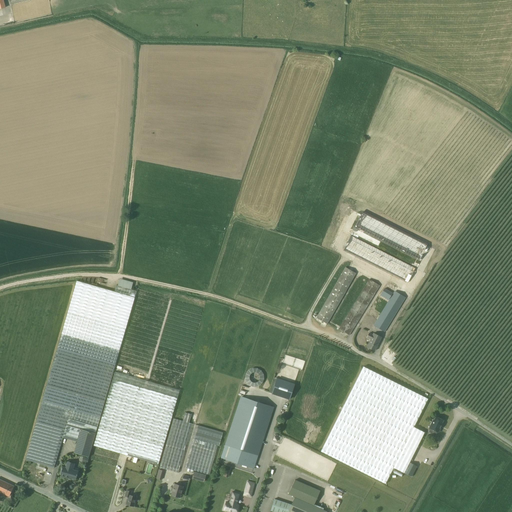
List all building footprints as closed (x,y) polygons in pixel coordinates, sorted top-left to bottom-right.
[(363,213),(355,228),(419,261),(427,246),(363,213)] [(408,283),(415,268),(351,235),(343,250),(408,283)] [(327,324),(356,273),(345,267),(316,318),(327,324)] [(349,335),(380,286),(369,279),(339,329),(349,335)] [(89,456),(96,433),(137,291),(116,285),(114,292),(77,281),(46,386),(25,460),(54,468),(63,437),(77,441),(74,452),(89,456)] [(388,300),(392,293),(384,288),(380,295),(388,300)] [(384,332),(405,297),(395,291),(374,325),(384,332)] [(370,330),(375,319),(368,315),(362,327),(370,330)] [(375,351),(382,337),(373,333),(373,334),(369,333),(367,338),(370,339),(367,347),(375,351)] [(394,467),(404,473),(409,462),(425,432),(414,427),(428,399),(363,366),(321,451),(385,484),(394,467)] [(263,384),(262,368),(245,369),(245,386),(258,386),(258,384),(263,384)] [(158,464),(180,390),(115,371),(94,446),(158,464)] [(290,399),(295,384),(277,379),(272,393),(290,399)] [(255,463),(273,407),(242,397),(223,453),(255,463)] [(189,423),(192,414),(185,412),(183,421),(174,418),(160,468),(178,473),(192,424),(189,423)] [(439,428),(443,420),(436,417),(434,420),(433,420),(429,428),(438,432),(440,428),(439,428)] [(219,446),(223,432),(196,425),(192,439),(193,439),(185,468),(210,475),(218,446),(219,446)] [(76,479),(78,471),(73,470),(74,464),(68,462),(66,468),(63,467),(61,476),(72,479),(72,478),(76,479)] [(412,477),(417,466),(409,462),(404,473),(412,477)] [(162,480),(164,471),(159,469),(156,479),(162,480)] [(206,474),(194,471),(192,478),(204,481),(206,474)] [(9,497),(14,486),(0,479),(0,494),(1,493),(9,497)] [(255,482),(247,480),(243,495),(251,497),(255,482)] [(288,511),(322,511),(324,508),(314,504),(320,491),(295,480),(289,494),(295,497),(291,504),(288,511)] [(180,498),(183,486),(175,484),(171,495),(180,498)] [(134,507),(137,497),(130,495),(131,492),(127,490),(125,496),(128,497),(126,504),(134,507)] [(232,511),(236,511),(239,505),(237,505),(240,494),(233,492),(229,503),(226,502),(224,510),(232,511)] [(271,511),(274,511),(288,511),(291,504),(274,499),(271,511)]
